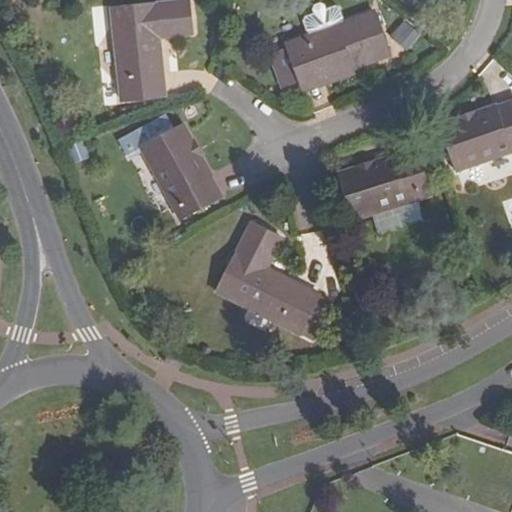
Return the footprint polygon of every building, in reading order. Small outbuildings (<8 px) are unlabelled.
[(163,97),(157,38),(156,26),(169,25),(170,37),(191,35),(187,1),(109,9),(119,101),(163,97)] [(303,21),(309,35),(344,22),(338,8),(334,7),(325,9),(321,3),(312,6),(314,14),(306,16),(303,21)] [(296,71),(300,81),(354,60),(357,68),(388,57),(372,11),(344,22),(309,35),(286,43),(288,48),(272,54),(280,77),(296,71)] [(156,26),(157,38),(170,37),(169,25),(156,26)] [(354,60),(300,81),(302,88),(357,68),(354,60)] [(296,71),(280,77),(284,86),(300,81),(296,71)] [(511,99),(440,125),(456,171),(511,151),(511,99)] [(139,143),(141,148),(182,217),(222,196),(183,125),(173,130),(165,116),(120,141),(126,149),(139,143)] [(139,143),(126,149),(129,154),(141,148),(139,143)] [(414,150),(338,174),(353,220),(429,197),(414,150)] [(250,224),(215,293),(298,335),(317,295),(266,270),(280,239),(250,224)]
